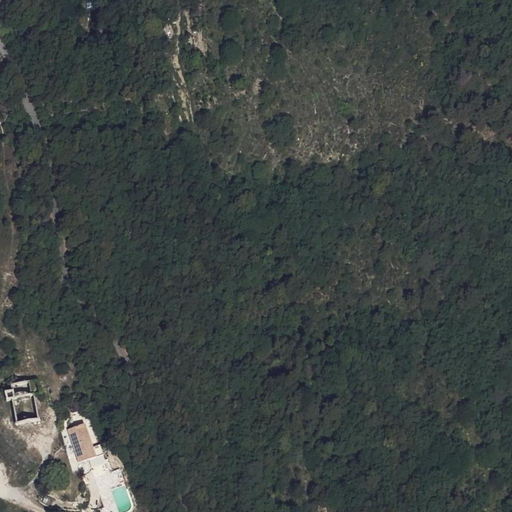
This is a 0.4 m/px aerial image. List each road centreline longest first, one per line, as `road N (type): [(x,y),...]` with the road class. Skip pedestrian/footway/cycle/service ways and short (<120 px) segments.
road 1 (track): [(0,50),(45,147),(70,302),(122,355),(135,414),(181,511)]
road 2 (secondary): [(300,0),(511,119)]
road 3 (secondary): [(511,62),(399,0)]
